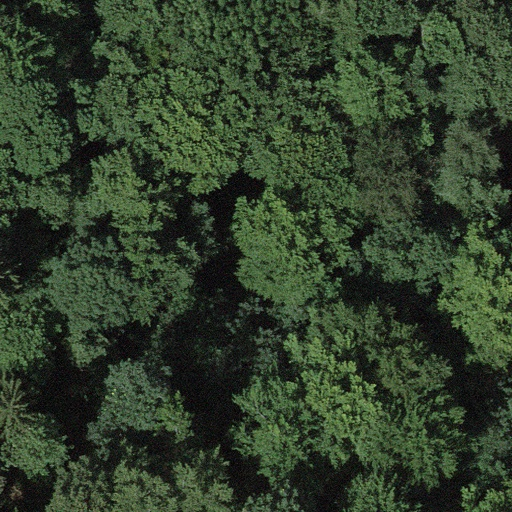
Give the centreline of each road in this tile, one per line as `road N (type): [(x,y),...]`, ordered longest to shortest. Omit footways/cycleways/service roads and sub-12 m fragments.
road 1 (track): [(0,33),(137,117),(225,142),(393,159),(511,131)]
road 2 (track): [(0,383),(169,511)]
